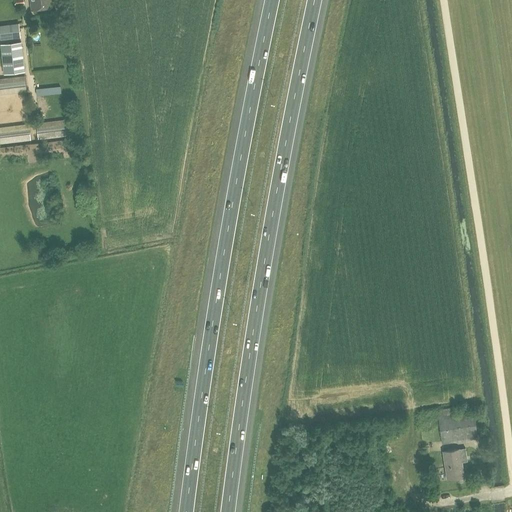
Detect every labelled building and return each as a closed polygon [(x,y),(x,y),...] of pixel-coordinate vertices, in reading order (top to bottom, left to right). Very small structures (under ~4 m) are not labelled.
[(30,0),(31,9),(54,6),(53,0),(30,0)] [(19,22),(0,24),(0,39),(21,37),(19,22)] [(25,72),(22,41),(0,43),(0,45),(4,74),(25,72)] [(0,94),(26,91),(24,75),(0,78),(0,94)] [(36,123),(38,133),(72,129),(71,119),(36,123)] [(29,123),(0,126),(0,141),(31,138),(29,123)] [(457,413),(456,407),(437,410),(442,442),(478,437),(474,410),(457,413)] [(465,448),(459,449),(459,448),(443,451),(447,478),(463,476),(461,462),(467,461),(465,448)]
